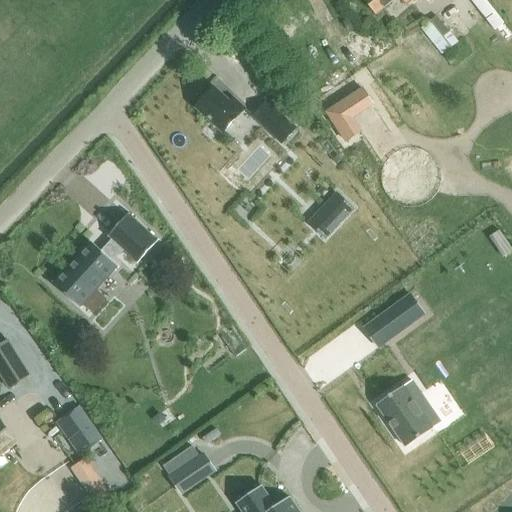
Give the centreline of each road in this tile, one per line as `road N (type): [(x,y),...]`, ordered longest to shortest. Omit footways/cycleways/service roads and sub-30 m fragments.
road 1 (residential): [(107,112),(381,511)]
road 2 (unclassified): [(107,112),(214,0)]
road 3 (unclassified): [(0,221),(107,112)]
